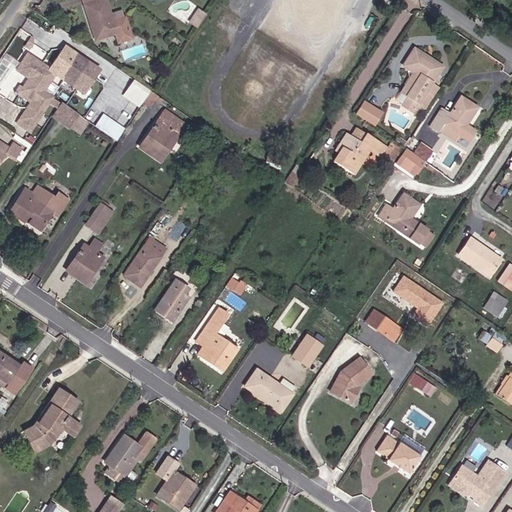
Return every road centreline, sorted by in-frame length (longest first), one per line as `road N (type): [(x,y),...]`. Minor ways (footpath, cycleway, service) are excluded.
road 1 (residential): [(0,276),(353,511)]
road 2 (unknown): [(85,496),(78,466),(228,275)]
road 3 (unknown): [(325,493),(331,463),(313,428),(313,401),(355,344),(373,334)]
road 4 (unknown): [(10,8),(109,70),(116,89),(111,109)]
road 5 (unknown): [(511,121),(464,187),(393,179)]
road 6 (unknown): [(267,0),(275,27),(297,39),(353,33),(370,0)]
